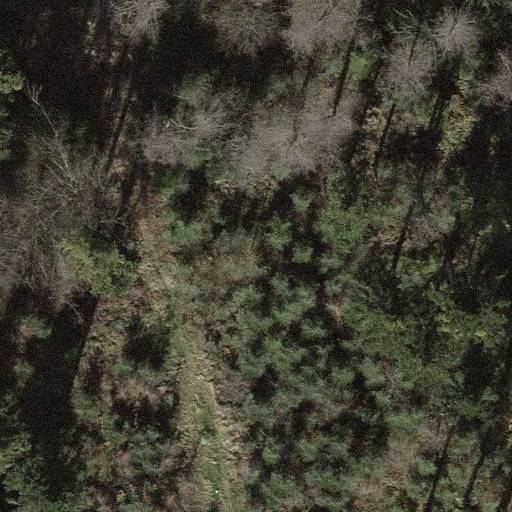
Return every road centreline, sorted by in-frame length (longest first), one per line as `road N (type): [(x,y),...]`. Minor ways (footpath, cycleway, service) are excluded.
road 1 (track): [(0,324),(125,386),(203,443),(191,511)]
road 2 (track): [(357,511),(276,441),(203,443)]
